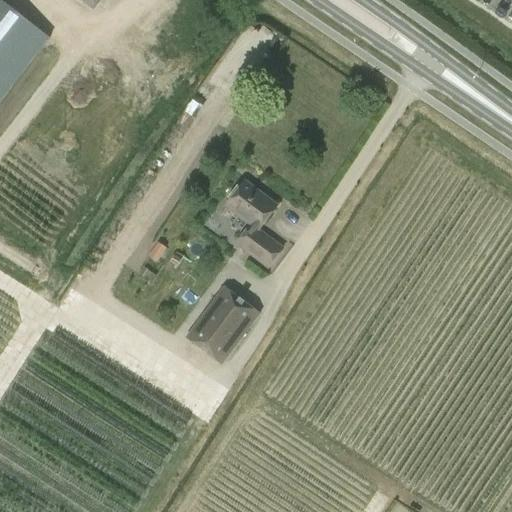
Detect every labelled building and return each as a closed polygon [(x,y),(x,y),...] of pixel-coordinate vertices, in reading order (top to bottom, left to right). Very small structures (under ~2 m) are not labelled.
[(0,0),(0,101),(50,37),(1,0),(0,0)] [(83,0),(94,8),(100,0),(83,0)] [(175,0),(152,27),(183,53),(209,24),(181,0),(175,0)] [(170,74),(150,60),(146,65),(137,58),(134,62),(163,82),(170,74)] [(50,131),(54,161),(92,156),(84,93),(61,96),(63,115),(56,116),(58,130),(50,131)] [(236,245),(251,257),(268,269),(284,248),(263,231),(265,228),(262,225),(277,206),(245,181),(225,207),(250,227),(236,245)] [(261,314),(225,286),(185,338),(222,366),(261,314)]
